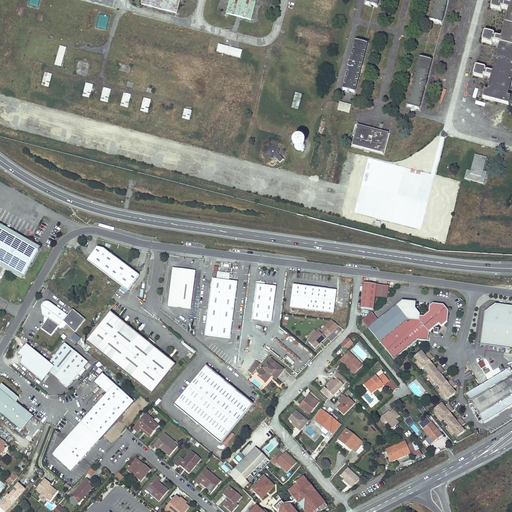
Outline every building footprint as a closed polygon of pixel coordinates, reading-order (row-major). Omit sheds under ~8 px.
[(180,0),(141,0),(140,5),(176,15),(180,0)] [(256,0),(230,0),(227,14),(251,20),(256,0)] [(434,0),(429,20),(441,24),(447,1),(448,1),(448,0),(434,0)] [(511,0),(510,6),(502,4),(503,2),(502,1),(499,0),(492,0),(491,8),(491,9),(500,11),(501,10),(501,8),(509,10),(501,39),(494,37),(494,36),(493,35),(485,32),(484,33),(482,41),(483,42),(491,44),(492,44),(492,42),(500,44),(492,73),(485,71),(485,69),(484,68),(476,66),(475,67),(473,75),(474,76),(482,78),(483,78),(483,76),(491,78),(488,91),(484,90),(482,98),(509,105),(511,97),(507,96),(511,77),(511,0)] [(368,44),(355,41),(350,63),(349,63),(348,67),(349,67),(343,89),(355,92),(361,70),(362,66),(368,44)] [(240,58),(242,51),(219,44),(217,52),(240,58)] [(61,66),(66,48),(60,46),(55,65),(61,66)] [(413,84),(407,106),(419,109),(425,87),(427,83),(426,83),(432,61),(420,57),(414,80),(413,84)] [(49,87),(52,75),(45,73),(41,85),(49,87)] [(90,98),(93,85),(86,83),(83,96),(90,98)] [(108,102),(111,90),(104,88),(100,100),(108,102)] [(298,110),(302,94),(295,92),(291,108),(298,110)] [(128,107),(131,95),(124,93),(120,105),(128,107)] [(148,113),(151,100),(144,98),(140,111),(148,113)] [(349,113),(351,105),(340,102),(338,110),(349,113)] [(189,120),(192,111),(184,109),(182,118),(189,120)] [(371,129),(357,125),(352,146),(383,154),(389,133),(374,130),(374,131),(371,130),(371,129)] [(304,148),(305,145),(304,143),(303,141),(300,140),(298,140),(296,142),(295,145),(296,148),(298,150),(300,150),(303,149),(304,148)] [(279,155),(280,151),(279,148),(277,147),(275,146),(272,146),(269,147),(267,150),(267,152),(267,155),(269,158),(273,159),(276,158),(280,163),(284,159),(279,155)] [(467,171),(465,179),(471,181),(472,180),(477,181),(478,182),(483,184),(487,172),(483,171),(486,158),(475,155),(471,172),(467,171)] [(47,256),(0,228),(0,266),(30,284),(47,256)] [(108,277),(127,291),(139,276),(103,250),(96,248),(86,260),(108,277)] [(178,269),(173,268),(168,306),(191,309),(196,271),(184,269),(184,274),(177,274),(178,269)] [(237,282),(212,279),(205,335),(229,338),(237,282)] [(361,309),(374,310),(376,285),(364,283),(361,309)] [(336,290),(293,284),(290,307),(333,313),(336,290)] [(276,287),(257,285),(253,311),(272,314),(276,287)] [(402,301),(368,328),(394,360),(417,340),(428,342),(429,332),(432,329),(434,331),(434,333),(438,333),(438,329),(435,329),(434,328),(439,325),(441,327),(447,322),(448,311),(443,306),(433,305),(429,307),(429,313),(423,317),(419,317),(419,314),(415,308),(416,303),(402,301)] [(51,337),(62,322),(75,332),(85,320),(72,309),(67,316),(50,303),(48,302),(47,302),(46,302),(44,302),(43,303),(41,304),(41,306),(40,308),(40,309),(40,311),(41,312),(42,313),(49,319),(41,330),(51,337)] [(511,307),(495,306),(485,314),(480,345),(511,349),(511,307)] [(150,394),(175,365),(111,311),(86,340),(150,394)] [(272,314),(253,311),(252,320),(271,322),(272,314)] [(315,350),(331,334),(325,327),(309,343),(315,350)] [(75,333),(70,339),(76,343),(80,338),(75,333)] [(237,349),(246,351),(247,348),(250,338),(240,336),(238,345),(237,349)] [(352,343),(348,338),(341,344),(345,349),(352,343)] [(61,382),(68,387),(89,363),(65,343),(49,363),(54,367),(65,377),(61,382)] [(54,367),(26,344),(18,354),(22,357),(20,364),(42,382),(54,367)] [(362,365),(349,352),(341,360),(354,373),(362,365)] [(451,391),(452,390),(456,386),(451,381),(447,384),(446,384),(445,383),(445,382),(442,378),(440,378),(440,377),(444,373),(439,367),(436,370),(435,371),(434,370),(434,368),(431,364),(429,364),(428,363),(429,362),(433,359),(428,353),(424,356),(423,357),(423,356),(423,354),(421,352),(414,358),(417,362),(420,365),(423,368),(428,375),(431,379),(434,382),(440,389),(442,392),(445,396),(448,399),(455,394),(453,392),(452,392),(451,391)] [(258,377),(264,382),(270,375),(272,376),(277,380),(285,371),(272,360),(258,377)] [(257,361),(249,371),(253,375),(261,364),(257,361)] [(221,444),(253,405),(206,366),(174,405),(221,444)] [(50,372),(61,382),(65,377),(54,367),(50,372)] [(511,372),(509,368),(466,394),(483,422),(511,404),(511,372)] [(376,375),(364,385),(371,393),(377,388),(382,384),(383,385),(389,381),(383,374),(378,378),(376,375)] [(95,384),(107,395),(87,418),(57,450),(54,456),(72,472),(134,403),(103,375),(95,384)] [(270,375),(264,382),(266,384),(272,376),(270,375)] [(323,389),(321,391),(329,399),(330,400),(346,383),(337,375),(333,378),(335,380),(336,381),(334,384),(333,383),(331,380),(325,387),(327,389),(328,390),(326,392),(325,391),(323,389)] [(0,413),(22,430),(33,415),(15,401),(18,398),(0,384),(0,413)] [(309,394),(300,405),(310,412),(318,402),(309,394)] [(347,398),(344,394),(337,401),(341,404),(338,408),(344,414),(355,403),(348,397),(347,398)] [(308,414),(310,412),(300,405),(299,407),(308,414)] [(454,434),(457,438),(464,432),(462,430),(460,430),(460,429),(461,428),(464,425),(460,419),(456,422),(455,423),(454,422),(454,420),(451,416),(449,416),(448,415),(449,414),(453,411),(448,405),(445,408),(444,409),(443,408),(443,407),(441,405),(434,410),(437,414),(440,417),(443,420),(448,427),(451,431),(454,434)] [(301,431),(309,422),(296,411),(289,419),(293,423),(298,427),(297,428),(301,431)] [(340,425),(323,411),(315,421),(329,432),(330,431),(333,434),(340,425)] [(399,423),(389,411),(382,417),(392,428),(399,423)] [(153,420),(146,415),(134,429),(138,432),(140,429),(144,432),(145,431),(150,435),(158,426),(152,421),(153,420)] [(432,441),(433,442),(441,436),(427,418),(419,425),(429,436),(432,441)] [(362,443),(345,429),(338,439),(351,450),(352,450),(355,452),(362,443)] [(174,442),(165,435),(155,446),(157,449),(159,447),(163,451),(164,450),(170,455),(176,447),(173,444),(174,442)] [(405,442),(386,450),(391,462),(411,453),(418,450),(415,442),(406,446),(405,442)] [(229,475),(239,485),(265,458),(255,448),(244,458),(229,475)] [(190,472),(200,460),(191,452),(184,461),(180,458),(175,464),(178,467),(179,465),(183,468),(185,467),(190,472)] [(279,452),(270,461),(274,465),(276,462),(286,472),(296,463),(285,453),(282,455),(279,452)] [(149,470),(137,460),(128,470),(140,481),(149,470)] [(87,473),(92,477),(96,472),(92,468),(87,473)] [(348,468),(341,475),(344,478),(350,483),(348,484),(352,488),(360,479),(348,468)] [(220,482),(206,470),(196,482),(199,485),(200,483),(209,491),(214,485),(216,486),(220,482)] [(14,473),(10,478),(14,481),(18,477),(14,473)] [(119,481),(123,477),(117,473),(114,477),(119,481)] [(309,482),(302,473),(292,480),(296,484),(288,491),(305,511),(313,511),(317,509),(318,511),(328,506),(309,482)] [(264,474),(250,488),(261,499),(275,485),(264,474)] [(158,477),(146,490),(159,501),(168,491),(158,482),(160,479),(158,477)] [(18,483),(20,484),(25,489),(29,485),(22,479),(18,483)] [(45,479),(36,489),(50,501),(57,492),(50,486),(51,484),(45,479)] [(90,482),(87,479),(71,496),(78,502),(84,495),(85,496),(93,488),(90,486),(88,484),(90,482)] [(25,489),(20,484),(13,491),(12,490),(4,499),(11,505),(25,489)] [(241,497),(230,488),(224,494),(227,498),(230,500),(228,502),(224,506),(231,511),(237,506),(235,504),(241,497)] [(179,499),(176,497),(167,507),(172,511),(184,511),(188,507),(185,505),(179,499)] [(281,502),(276,508),(277,510),(279,511),(278,511),(296,511),(288,503),(284,503),(283,504),(281,502)]
